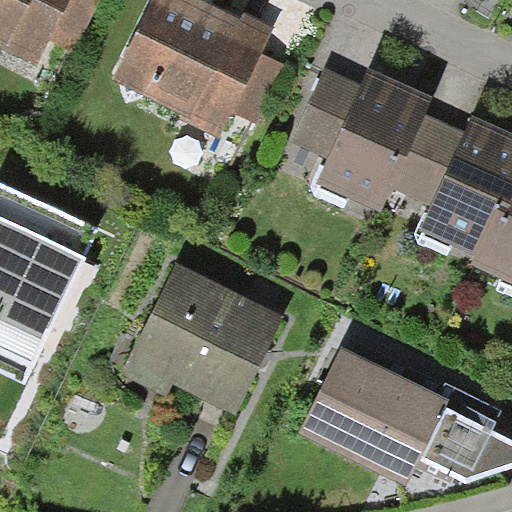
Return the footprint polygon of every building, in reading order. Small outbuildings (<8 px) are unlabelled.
[(0,0),(0,50),(46,72),(79,0),(0,0)] [(263,58),(277,31),(249,17),(241,34),(174,0),(162,0),(117,89),(222,143),(237,115),(257,125),(286,69),(263,58)] [(435,212),(471,135),(326,69),(290,146),(331,165),(315,198),(380,228),(396,194),(435,212)] [(511,154),(471,135),(435,212),(416,252),(511,296),(511,154)] [(0,327),(63,353),(117,225),(10,181),(0,203),(0,327)] [(236,427),(283,327),(175,277),(128,376),(236,427)] [(407,483),(446,406),(342,353),(302,430),(407,483)]
